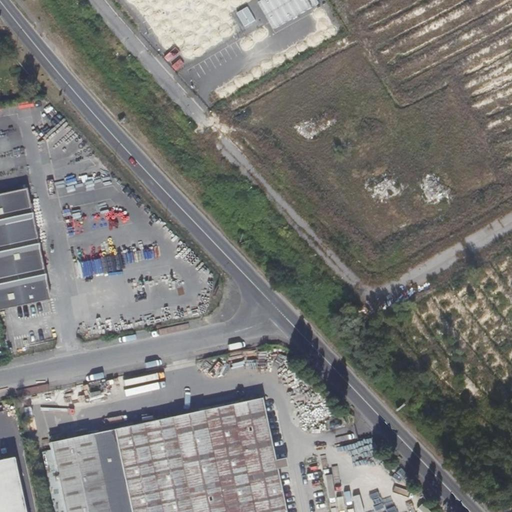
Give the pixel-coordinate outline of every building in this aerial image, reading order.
[(317,0),(260,0),(272,26),(320,4),(317,0)] [(239,10),(244,24),(255,19),(249,6),(239,10)] [(0,306),(46,297),(23,187),(0,192),(0,306)] [(284,511),(261,400),(50,442),(64,511),(284,511)] [(54,507),(62,505),(49,450),(40,452),(54,507)] [(25,511),(14,459),(0,462),(0,511),(25,511)]
